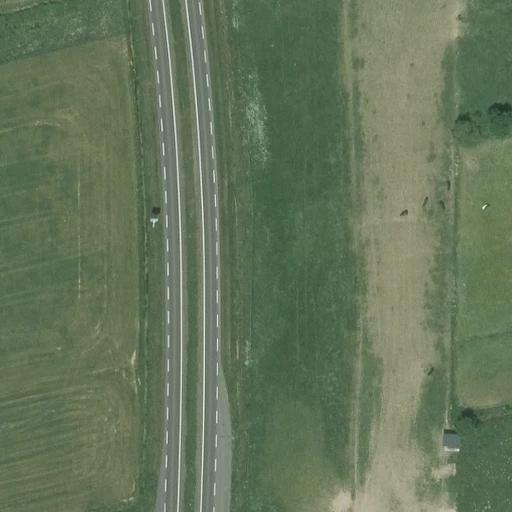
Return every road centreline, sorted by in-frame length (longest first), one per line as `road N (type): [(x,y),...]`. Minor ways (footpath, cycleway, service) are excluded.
road 1 (primary): [(156,0),(175,220),(172,511)]
road 2 (primary): [(207,511),(211,215),(193,0)]
